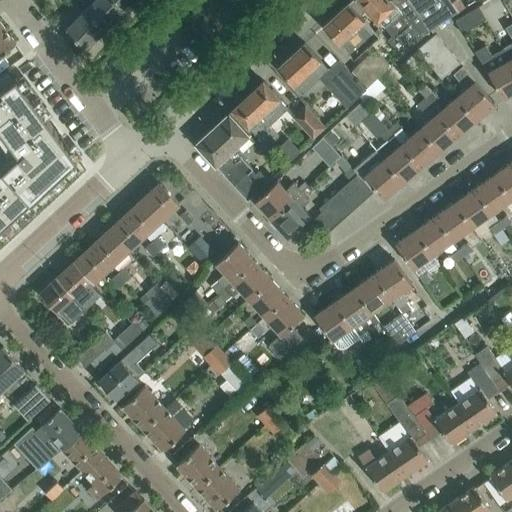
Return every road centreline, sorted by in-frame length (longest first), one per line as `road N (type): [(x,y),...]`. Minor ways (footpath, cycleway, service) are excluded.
road 1 (residential): [(163,128),(284,274),(300,278),(511,131)]
road 2 (residential): [(184,511),(0,308)]
road 3 (residential): [(130,158),(9,0)]
road 4 (residential): [(163,128),(302,0)]
road 5 (residential): [(0,280),(130,158)]
road 6 (residential): [(409,511),(511,437)]
